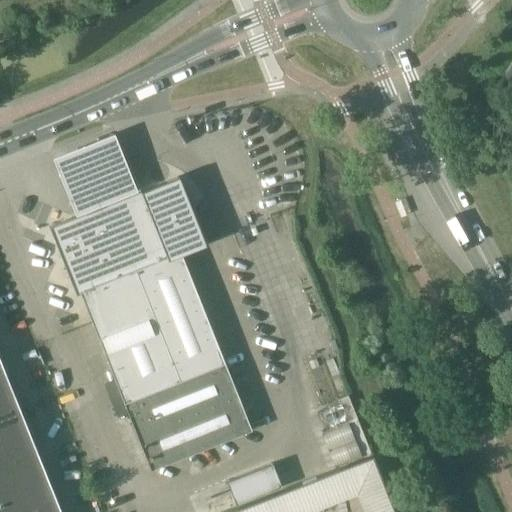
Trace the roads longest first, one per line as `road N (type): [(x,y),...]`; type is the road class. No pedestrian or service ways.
road 1 (unclassified): [(0,143),(325,4)]
road 2 (primary): [(511,310),(398,87),(381,37)]
road 3 (unknown): [(229,335),(245,383),(292,434)]
